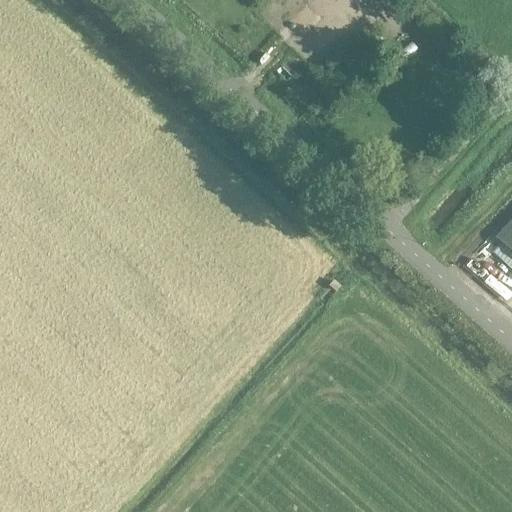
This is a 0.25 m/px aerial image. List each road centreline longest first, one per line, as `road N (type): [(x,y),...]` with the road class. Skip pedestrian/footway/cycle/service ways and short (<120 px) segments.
road 1 (unclassified): [(511,348),(118,0)]
road 2 (track): [(493,116),(381,236)]
